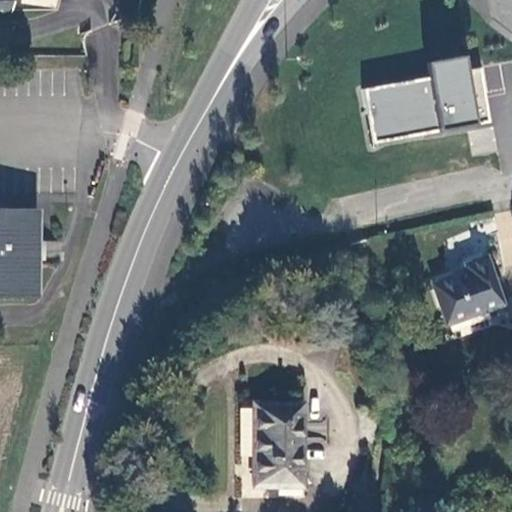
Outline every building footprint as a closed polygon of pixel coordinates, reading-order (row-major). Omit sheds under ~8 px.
[(471,126),(459,57),(417,64),(420,84),(364,94),(372,143),(471,126)] [(39,210),(0,210),(0,296),(21,297),(21,289),(39,289),(39,249),(39,210)] [(435,294),(449,334),(504,315),(487,268),(467,275),(470,282),(435,294)] [(300,403),(251,404),(251,487),(300,486),(300,403)] [(306,458),(323,458),(323,439),(306,439),(306,458)]
